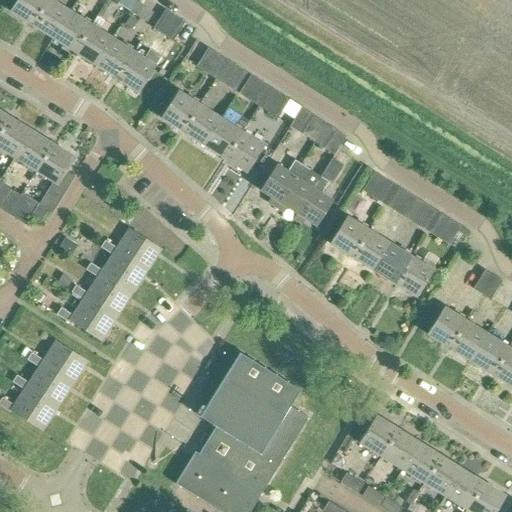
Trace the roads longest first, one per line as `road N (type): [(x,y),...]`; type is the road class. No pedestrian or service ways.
road 1 (residential): [(163,0),(356,131),(386,171),(479,225),(511,276)]
road 2 (residential): [(235,255),(265,267),(378,365),(511,448)]
road 3 (residential): [(0,59),(118,132),(225,233),(235,255)]
road 4 (residential): [(51,499),(235,255)]
